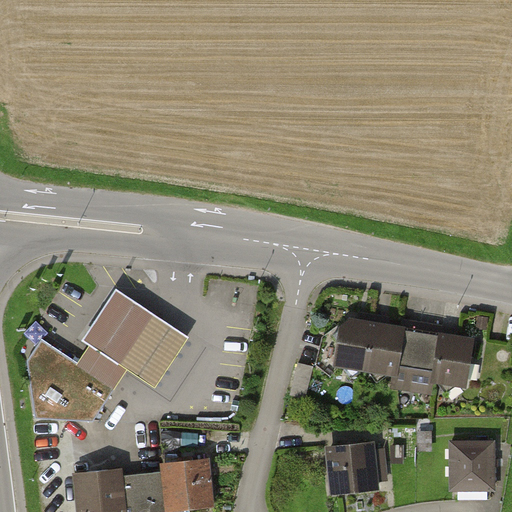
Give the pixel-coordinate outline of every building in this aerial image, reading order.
[(91,366),(55,342),(40,361),(50,417),(108,418),(144,369),(172,387),(205,340),(132,291),(102,335),(98,341),(105,345),(91,366)] [(369,375),(376,328),(336,322),(329,369),(369,375)] [(409,381),(417,334),(376,328),(369,375),(409,381)] [(450,387),(457,340),(417,334),(409,381),(450,387)] [(490,393),(497,346),(457,340),(450,387),(490,393)] [(321,373),(297,367),(289,399),(313,405),(321,373)] [(501,441),(453,444),(456,498),(504,496),(501,441)] [(392,447),(341,451),(345,499),(396,495),(392,447)] [(176,466),(177,475),(180,511),(232,507),(228,461),(176,466)] [(177,475),(138,479),(138,471),(87,476),(90,511),(179,511),(180,511),(177,475)]
